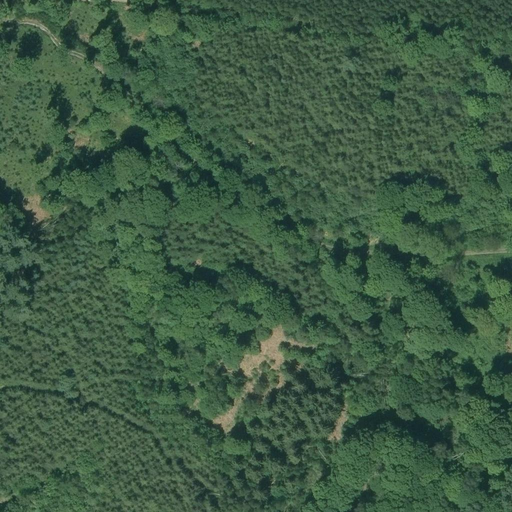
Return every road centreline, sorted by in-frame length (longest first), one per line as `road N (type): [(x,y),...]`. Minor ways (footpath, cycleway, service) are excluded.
road 1 (track): [(511,249),(360,252),(279,222),(168,139),(143,109),(136,68),(156,35)]
road 2 (track): [(0,18),(44,27),(143,109)]
